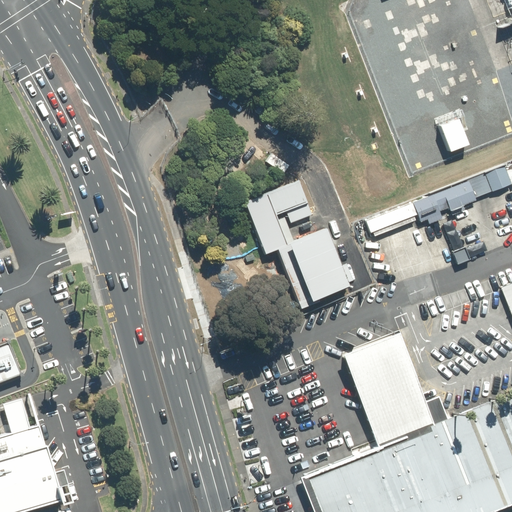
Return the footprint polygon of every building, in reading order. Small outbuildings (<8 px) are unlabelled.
[(504,164),(363,219),(368,230),(371,229),(372,233),(418,215),(419,218),(424,216),(427,221),(463,207),(462,203),(475,198),(474,195),(511,181),(504,164)] [(301,204),(293,183),(241,203),(258,248),(280,240),(271,216),(301,204)] [(451,218),(442,222),(453,250),(462,246),(451,218)] [(340,281),(320,228),(275,245),(296,298),(340,281)] [(511,280),(497,286),(511,326),(511,280)] [(429,420),(394,330),(338,352),(373,442),(429,420)] [(0,334),(0,376),(15,371),(0,334)] [(478,511),(511,499),(511,393),(299,476),(312,511),(478,511)] [(41,426),(0,437),(0,511),(21,511),(63,501),(41,426)]
